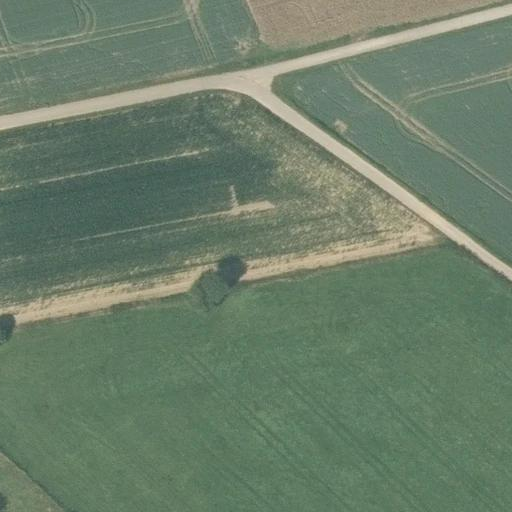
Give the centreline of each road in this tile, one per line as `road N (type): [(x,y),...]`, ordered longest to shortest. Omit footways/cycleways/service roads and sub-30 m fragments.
road 1 (track): [(511,277),(245,79)]
road 2 (track): [(245,79),(511,10)]
road 3 (track): [(0,122),(245,79)]
